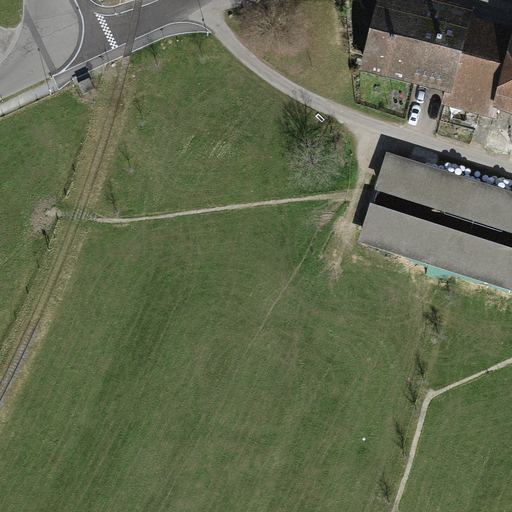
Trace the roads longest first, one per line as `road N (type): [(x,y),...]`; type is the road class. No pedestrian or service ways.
road 1 (track): [(193,0),(255,63),(306,98),(511,170)]
road 2 (residential): [(68,55),(187,0)]
